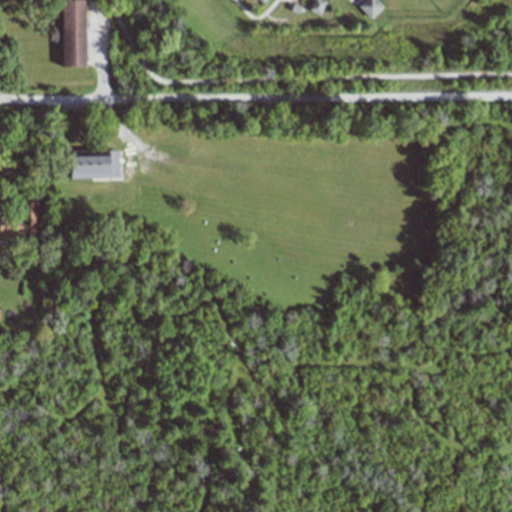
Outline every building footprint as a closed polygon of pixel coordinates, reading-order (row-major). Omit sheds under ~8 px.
[(83,0),(59,0),(61,67),(84,66),(83,0)] [(312,0),(308,10),(320,15),(326,1),(324,0),(312,0)] [(383,7),(376,0),(363,0),(358,6),(370,19),(383,7)] [(117,150),(68,151),(68,179),(117,178),(117,150)] [(0,236),(37,237),(37,201),(19,201),(19,220),(0,220),(0,236)]
